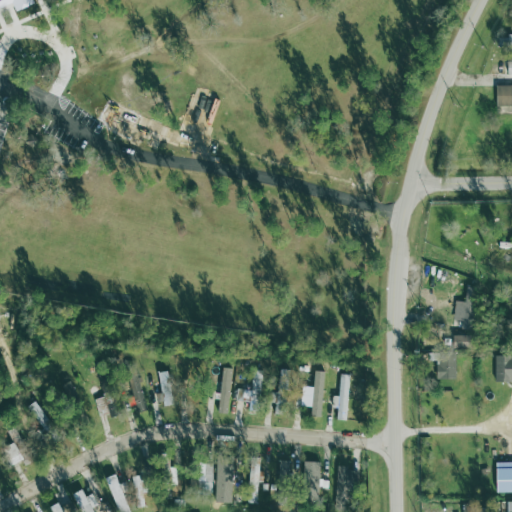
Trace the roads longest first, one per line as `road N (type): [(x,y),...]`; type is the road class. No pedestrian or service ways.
road 1 (secondary): [(395,511),(401,270),(412,184),(432,104),(482,0)]
road 2 (residential): [(0,507),(101,450),(170,430),(394,443)]
